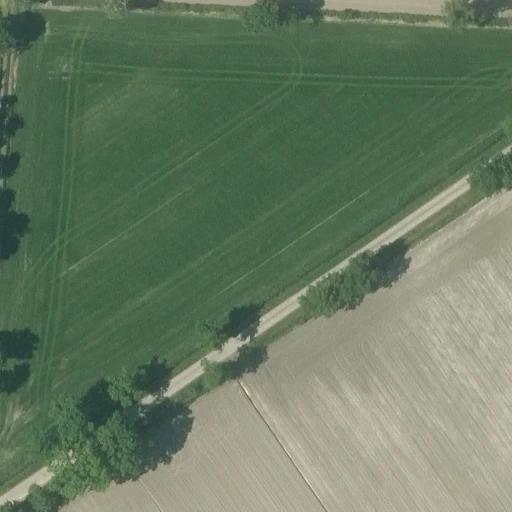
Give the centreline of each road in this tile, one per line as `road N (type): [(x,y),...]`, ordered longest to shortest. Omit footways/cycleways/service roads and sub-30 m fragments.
road 1 (unclassified): [(0,506),(511,150)]
road 2 (track): [(0,170),(14,18)]
